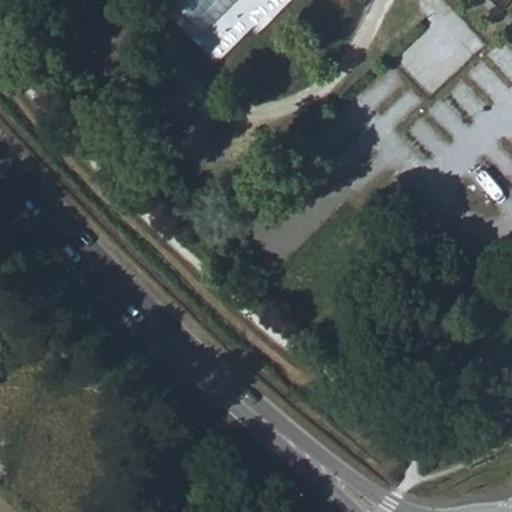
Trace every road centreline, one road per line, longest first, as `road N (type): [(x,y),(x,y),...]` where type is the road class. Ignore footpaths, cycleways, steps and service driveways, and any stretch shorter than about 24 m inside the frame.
road 1 (secondary): [(293,441),(172,335),(0,159)]
road 2 (secondary): [(405,511),(293,441)]
